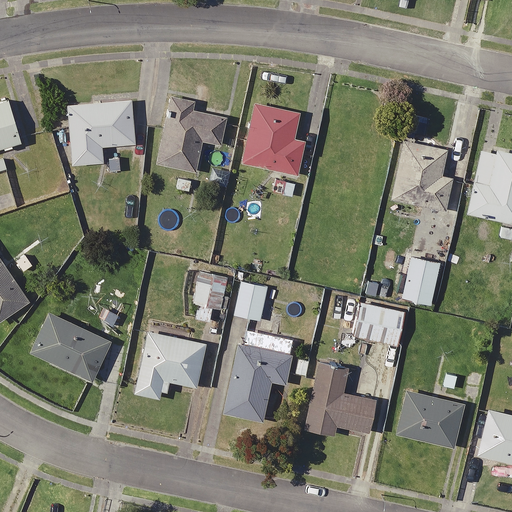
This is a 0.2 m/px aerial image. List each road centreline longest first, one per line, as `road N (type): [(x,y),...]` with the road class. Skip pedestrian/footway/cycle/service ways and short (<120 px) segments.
road 1 (residential): [(0,40),(166,21),(238,24),(511,76)]
road 2 (residential): [(0,418),(89,459),(340,511)]
